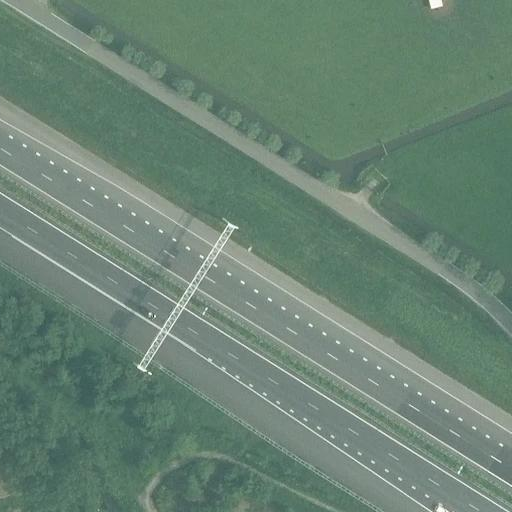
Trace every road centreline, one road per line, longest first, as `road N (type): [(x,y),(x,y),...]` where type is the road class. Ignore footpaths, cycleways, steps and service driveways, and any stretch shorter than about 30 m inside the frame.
road 1 (motorway): [(511,473),(0,150)]
road 2 (unclassified): [(511,330),(425,257),(10,0)]
road 3 (motorway): [(0,209),(479,511)]
